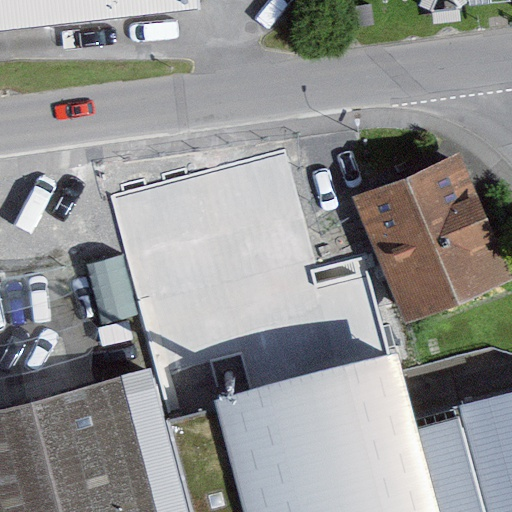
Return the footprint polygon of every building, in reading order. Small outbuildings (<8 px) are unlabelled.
[(0,0),(0,29),(219,6),(217,0),(0,0)] [(511,279),(476,180),(364,220),(409,344),(511,306),(511,279)] [(195,192),(122,212),(146,301),(219,281),(195,192)] [(392,356),(164,416),(189,511),(511,511),(511,386),(407,414),(392,356)] [(153,373),(0,413),(0,511),(189,511),(164,416),(153,373)]
